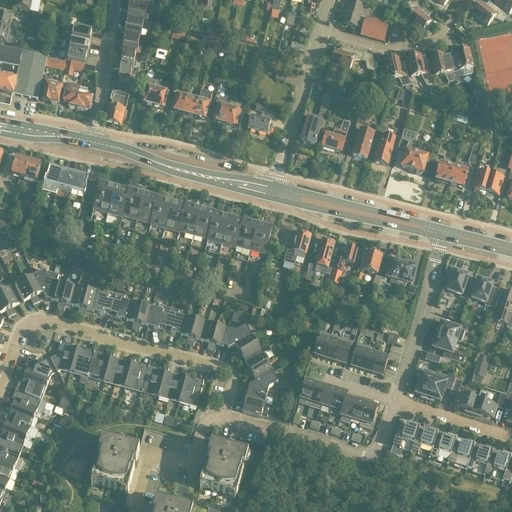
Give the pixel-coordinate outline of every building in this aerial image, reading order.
[(32,0),(14,0),(12,9),(30,13),(32,0)] [(204,0),(205,2),(204,3),(205,3),(204,10),(211,10),(212,0),(204,0)] [(309,0),(309,5),(307,15),(313,16),(315,5),(315,6),(316,0),(309,0)] [(368,3),(359,0),(353,0),(352,3),(350,3),(344,24),(357,28),(357,27),(362,29),(360,35),(384,43),(390,25),(365,18),(364,21),(359,20),(363,7),(367,9),(368,3)] [(430,15),(412,0),(411,0),(407,5),(413,13),(406,20),(422,33),(423,31),(424,32),(426,31),(428,29),(429,27),(429,25),(429,24),(430,23),(426,19),(430,15)] [(452,3),(448,0),(424,0),(442,15),(446,10),(443,8),(445,5),(448,7),(452,3)] [(511,0),(494,0),(494,1),(495,1),(493,3),(509,15),(511,11),(511,0)] [(511,23),(511,22),(507,18),(488,3),(484,8),(480,4),(479,6),(478,6),(476,7),(474,8),(473,10),(473,12),(473,13),(472,14),(487,27),(493,20),(502,23),(504,22),(508,25),(511,23)] [(145,23),(147,7),(129,5),(127,20),(143,23),(145,23)] [(294,15),(289,14),(286,26),(293,27),(296,15),(294,15)] [(0,17),(0,30),(9,32),(11,19),(0,17)] [(124,36),(139,38),(141,39),(143,23),(127,20),(124,36)] [(401,26),(394,24),(391,35),(397,37),(401,26)] [(70,28),(68,40),(89,43),(91,32),(70,28)] [(9,32),(0,30),(0,43),(13,46),(16,33),(9,32)] [(238,30),(236,40),(245,42),(248,32),(238,30)] [(122,52),(123,52),(135,54),(137,54),(139,38),(124,36),(122,52)] [(201,42),(187,38),(184,48),(199,52),(201,42)] [(66,51),(87,55),(89,43),(68,40),(66,51)] [(219,40),(219,41),(218,47),(219,47),(218,51),(227,53),(229,43),(219,40)] [(364,54),(342,47),(340,53),(335,51),(334,54),(334,53),(332,55),(331,57),(331,59),(331,62),(332,62),(331,64),(350,70),(353,61),(362,61),(366,62),(367,69),(374,71),(378,59),(367,55),(367,54),(367,53),(366,53),(365,53),(364,53),(364,54)] [(0,48),(0,65),(19,70),(22,53),(0,48)] [(456,57),(450,59),(456,85),(463,83),(463,77),(471,75),(471,73),(472,68),(468,49),(465,50),(465,49),(463,48),(460,49),(458,49),(457,51),(457,52),(454,52),(456,57)] [(84,66),(87,55),(66,51),(64,61),(64,62),(65,62),(82,65),(84,66)] [(133,70),(135,54),(123,52),(121,67),(120,67),(120,68),(131,69),(131,70),(133,70)] [(17,81),(14,97),(37,102),(44,68),(46,58),(22,53),(19,70),(17,81)] [(456,85),(450,59),(444,60),(443,55),(441,55),(438,54),(436,54),(434,55),(432,57),(430,58),(434,77),(443,75),(448,83),(455,82),(456,85)] [(417,56),(415,55),(412,55),(411,56),(409,57),(409,58),(406,58),(411,78),(420,76),(426,86),(433,85),(427,60),(421,61),(420,56),(417,56)] [(74,72),(83,74),(84,66),(82,65),(65,62),(64,62),(64,61),(46,58),(44,68),(65,72),(64,77),(72,78),(74,72)] [(395,58),(393,58),(390,58),(388,59),(386,60),(386,61),(384,61),(389,81),(398,79),(403,87),(410,85),(404,62),(399,64),(397,58),(395,59),(395,58)] [(0,65),(0,77),(17,81),(19,70),(0,65)] [(129,85),(131,70),(131,69),(120,68),(118,84),(129,85)] [(336,87),(338,80),(340,73),(328,70),(324,83),(336,87)] [(287,77),(276,74),(275,80),(286,83),(287,77)] [(0,77),(0,94),(5,95),(14,97),(17,81),(0,77)] [(53,78),(47,77),(42,103),(50,104),(50,102),(58,104),(61,87),(51,85),(53,78)] [(367,81),(355,77),(351,91),(363,94),(367,81)] [(141,104),(153,107),(157,90),(158,86),(159,86),(159,83),(147,80),(145,87),(141,104)] [(158,86),(157,90),(153,107),(165,110),(170,89),(170,87),(169,85),(167,84),(165,84),(163,85),(162,87),(159,86),(158,86)] [(67,107),(76,108),(79,94),(80,88),(68,85),(67,91),(66,91),(63,105),(67,106),(67,107)] [(211,104),(210,103),(213,94),(201,91),(199,101),(195,117),(206,120),(211,104)] [(402,106),(408,108),(413,95),(399,91),(396,99),(403,101),(402,106)] [(128,97),(112,93),(111,101),(112,102),(111,108),(109,107),(105,124),(121,127),(128,97)] [(79,94),(76,108),(84,110),(85,109),(89,110),(92,97),(79,94)] [(333,97),(325,94),(322,103),(323,103),(318,118),(309,116),(308,120),(309,120),(302,142),(315,146),(319,130),(322,130),(323,125),(324,125),(333,97)] [(183,114),(187,98),(175,95),(171,111),(183,114)] [(195,117),(199,101),(187,98),(183,114),(195,117)] [(0,106),(9,108),(10,101),(0,99),(0,106)] [(224,125),(229,108),(217,105),(213,122),(218,123),(218,125),(223,127),(224,125)] [(267,108),(257,106),(255,111),(266,114),(267,108)] [(470,112),(451,106),(447,120),(466,126),(470,112)] [(241,111),(229,108),(224,125),(236,128),(241,111)] [(370,112),(361,109),(358,123),(366,125),(370,112)] [(267,136),(267,134),(270,134),(271,130),(269,129),(271,121),(251,117),(248,131),(267,136)] [(326,136),(323,148),(342,154),(346,139),(349,126),(348,126),(349,124),(344,122),(344,125),(343,124),(340,132),(335,131),(333,138),(326,136)] [(420,177),(422,175),(427,157),(409,152),(412,144),(414,145),(417,134),(404,130),(401,141),(408,143),(401,169),(415,173),(415,175),(420,177)] [(374,135),(361,131),(353,157),(367,161),(374,135)] [(383,135),(382,139),(375,164),(388,167),(393,150),(396,139),(383,135)] [(449,141),(442,140),(440,145),(441,145),(438,156),(444,158),(449,141)] [(479,147),(474,146),(468,163),(474,165),(479,147)] [(24,179),(29,161),(16,158),(11,176),(24,179)] [(41,164),(29,161),(24,179),(36,183),(41,164)] [(449,185),(454,168),(440,164),(435,181),(449,185)] [(454,168),(449,185),(463,189),(468,173),(467,172),(469,167),(463,165),(461,171),(454,168)] [(57,189),(62,172),(61,171),(61,170),(55,168),(55,170),(49,168),(46,178),(45,178),(41,193),(55,196),(56,193),(57,189)] [(486,194),(491,176),(484,174),(485,171),(478,169),(476,176),(478,177),(474,191),(474,192),(478,194),(479,192),(486,194)] [(497,178),(491,176),(486,194),(486,196),(492,198),(493,196),(498,197),(505,173),(499,171),(497,178)] [(70,192),(75,175),(62,172),(57,189),(56,193),(69,196),(70,192)] [(76,176),(75,175),(70,192),(84,196),(86,189),(85,189),(87,179),(82,177),(82,175),(76,174),(76,176)] [(105,226),(115,188),(108,186),(108,187),(100,185),(93,213),(95,214),(93,223),(105,226)] [(119,230),(129,193),(121,191),(121,189),(115,188),(105,226),(119,230)] [(134,233),(144,194),(138,192),(138,194),(130,192),(129,193),(119,230),(134,233)] [(158,200),(158,199),(150,197),(151,196),(144,194),(134,233),(148,237),(158,200)] [(162,241),(173,203),(166,201),(166,202),(158,200),(148,237),(162,241)] [(176,245),(186,208),(179,206),(179,205),(173,203),(162,241),(176,245)] [(190,248),(201,209),(194,207),(194,209),(187,207),(186,208),(176,245),(190,248)] [(205,252),(215,215),(215,214),(207,212),(207,211),(201,209),(190,248),(205,252)] [(219,256),(229,218),(222,216),(222,217),(215,215),(205,252),(219,256)] [(243,223),(235,221),(235,220),(229,218),(219,256),(233,259),(243,223)] [(0,221),(0,233),(5,236),(9,224),(0,221)] [(248,263),(258,224),(251,222),(251,224),(243,222),(243,223),(233,259),(248,263)] [(262,257),(264,258),(272,229),(264,227),(264,226),(258,224),(248,263),(259,266),(262,257)] [(24,237),(9,232),(6,239),(22,245),(24,237)] [(311,237),(298,234),(292,252),(287,251),(283,263),(294,266),(297,259),(304,261),(306,256),(305,255),(311,237)] [(333,263),(330,262),(335,245),(333,244),(333,243),(328,241),(328,243),(322,241),(315,267),(328,270),(331,271),(333,263)] [(358,251),(346,248),(344,254),(340,253),(338,260),(335,260),(332,271),(333,271),(331,278),(332,278),(330,286),(338,288),(340,280),(341,273),(343,274),(345,264),(354,266),(358,251)] [(382,257),(367,253),(362,272),(378,276),(382,257)] [(398,286),(404,263),(397,261),(397,263),(391,261),(387,278),(392,280),(390,284),(398,286)] [(410,265),(404,263),(398,286),(405,288),(406,284),(412,285),(416,269),(410,267),(410,265)] [(86,278),(88,269),(73,266),(71,275),(86,278)] [(311,284),(314,272),(307,270),(305,282),(311,284)] [(48,273),(45,274),(44,272),(34,277),(43,294),(43,295),(46,301),(51,302),(56,284),(58,276),(48,273)] [(467,301),(472,283),(466,281),(468,276),(465,276),(453,273),(452,278),(450,278),(448,286),(449,287),(447,292),(461,297),(460,299),(467,301)] [(280,277),(272,275),(270,281),(278,283),(280,277)] [(25,277),(23,278),(36,305),(40,303),(37,297),(43,295),(43,294),(34,277),(27,281),(25,277)] [(36,305),(23,278),(21,279),(23,283),(15,287),(23,304),(30,301),(33,307),(36,305)] [(380,279),(378,290),(376,295),(382,297),(387,281),(380,279)] [(489,284),(477,280),(476,286),(474,285),(472,294),(473,294),(471,300),(485,304),(485,307),(491,309),(497,291),(491,289),(492,284),(489,283),(489,284)] [(64,286),(56,284),(51,302),(58,304),(56,311),(60,312),(68,283),(66,282),(64,286)] [(70,283),(68,283),(60,312),(64,313),(65,306),(72,308),(77,290),(69,287),(70,283)] [(85,292),(77,290),(72,308),(79,310),(77,316),(81,317),(89,288),(86,288),(85,292)] [(91,289),(89,288),(81,317),(84,318),(86,312),(93,314),(98,295),(90,293),(91,289)] [(0,289),(0,294),(12,317),(15,316),(12,310),(19,306),(10,289),(2,293),(0,289)] [(507,326),(511,309),(510,309),(511,302),(511,292),(507,291),(506,294),(504,293),(496,322),(507,326)] [(106,297),(98,295),(93,314),(104,317),(105,313),(111,315),(116,296),(107,293),(106,297)] [(0,315),(5,313),(8,319),(12,317),(0,294),(0,315)] [(124,298),(116,296),(111,315),(117,317),(116,320),(127,323),(132,304),(123,302),(124,298)] [(140,306),(132,304),(127,323),(133,325),(132,331),(135,332),(143,303),(141,302),(140,306)] [(145,303),(143,303),(135,332),(139,333),(141,327),(147,329),(152,310),(144,308),(145,303)] [(161,312),(152,310),(147,329),(158,331),(159,328),(165,330),(170,310),(162,308),(161,312)] [(246,320),(250,322),(262,325),(265,313),(249,309),(246,320)] [(179,313),(170,310),(165,330),(171,331),(170,335),(181,338),(186,319),(178,317),(179,313)] [(241,324),(242,314),(235,313),(233,323),(241,324)] [(434,336),(457,343),(461,344),(465,332),(466,332),(468,326),(460,323),(462,317),(450,313),(448,319),(455,322),(452,328),(441,324),(439,330),(436,330),(434,336)] [(194,321),(186,319),(181,338),(188,340),(186,346),(190,347),(198,318),(195,317),(194,321)] [(200,318),(198,318),(190,347),(193,348),(195,341),(202,343),(207,325),(199,322),(200,318)] [(315,325),(304,322),(303,328),(314,332),(315,325)] [(215,327),(207,325),(202,343),(209,345),(207,352),(211,353),(218,323),(216,323),(215,327)] [(216,347),(223,349),(228,330),(220,328),(221,324),(218,323),(211,353),(214,354),(216,347)] [(235,346),(251,337),(246,327),(236,333),(228,330),(223,349),(228,350),(235,347),(235,346)] [(320,334),(313,357),(316,357),(317,358),(324,360),(331,337),(320,334)] [(382,336),(378,335),(375,342),(384,345),(386,337),(382,336)] [(398,338),(389,336),(387,344),(396,346),(398,338)] [(434,336),(432,342),(435,343),(433,349),(445,353),(442,360),(462,366),(466,356),(455,352),(457,343),(434,336)] [(232,356),(234,359),(260,344),(259,342),(256,344),(251,337),(235,346),(235,347),(238,352),(232,356)] [(331,337),(324,360),(326,361),(328,361),(334,363),(342,340),(331,337)] [(281,344),(278,339),(271,343),(274,348),(281,344)] [(336,364),(338,364),(345,366),(352,343),(342,340),(334,363),(336,364)] [(60,372),(70,375),(77,351),(60,347),(61,344),(60,343),(57,356),(50,359),(57,373),(60,372)] [(245,365),(262,356),(258,348),(262,346),(260,344),(234,359),(236,362),(242,359),(245,365)] [(369,349),(358,345),(351,368),(361,371),(367,353),(369,349)] [(70,375),(87,379),(94,353),(94,352),(93,355),(77,351),(70,375)] [(94,353),(87,379),(104,384),(110,360),(108,359),(94,356),(95,353),(94,353)] [(262,356),(245,365),(249,371),(243,374),(245,378),(271,363),(266,353),(262,356)] [(361,371),(372,375),(377,356),(367,353),(361,371)] [(109,354),(108,359),(110,360),(104,384),(114,387),(121,363),(113,361),(114,355),(109,354)] [(425,361),(438,366),(440,359),(427,355),(425,361)] [(372,375),(382,378),(388,360),(377,356),(372,375)] [(479,357),(473,377),(482,380),(489,360),(479,357)] [(24,377),(47,386),(51,377),(54,375),(47,361),(40,364),(35,362),(30,360),(28,359),(28,360),(30,362),(24,377)] [(114,387),(125,390),(131,366),(133,366),(135,361),(130,359),(129,365),(121,363),(114,387)] [(256,384),(273,374),(269,367),(272,365),(271,363),(245,378),(247,381),(253,378),(256,384)] [(141,394),(149,367),(148,367),(147,370),(133,366),(131,366),(125,390),(141,394)] [(141,394),(158,399),(165,375),(162,374),(148,370),(149,367),(141,394)] [(165,375),(158,399),(169,402),(175,378),(167,375),(169,370),(164,368),(162,374),(165,375)] [(420,399),(427,401),(435,375),(423,371),(415,395),(421,397),(420,399)] [(169,402),(179,404),(186,381),(188,381),(189,375),(185,374),(183,380),(175,378),(169,402)] [(249,387),(248,393),(266,398),(269,390),(278,384),(273,374),(256,384),(249,387)] [(447,379),(435,375),(427,401),(433,403),(434,401),(440,403),(444,389),(451,391),(454,381),(455,378),(448,376),(447,379)] [(15,392),(41,402),(47,386),(24,377),(18,393),(15,392)] [(202,385),(188,381),(186,381),(179,404),(196,409),(204,382),(202,382),(202,385)] [(464,413),(473,416),(477,401),(458,395),(462,383),(454,381),(451,391),(450,394),(457,397),(454,407),(465,411),(464,413)] [(308,383),(306,382),(300,400),(310,403),(309,408),(316,385),(310,383),(308,383)] [(316,385),(309,408),(320,411),(327,388),(320,386),(318,386),(316,385)] [(329,414),(330,414),(337,392),(330,390),(328,389),(327,388),(320,411),(321,407),(331,410),(329,414)] [(291,392),(283,389),(280,400),(288,402),(291,392)] [(41,402),(15,392),(15,393),(18,394),(12,407),(11,409),(35,419),(41,402)] [(340,418),(347,395),(341,393),(339,392),(337,392),(330,414),(340,418)] [(240,398),(239,401),(268,409),(268,407),(264,406),(266,398),(248,393),(246,399),(240,398)] [(349,400),(348,400),(346,399),(348,395),(347,395),(340,418),(341,418),(341,417),(351,420),(356,402),(349,400)] [(59,409),(64,410),(64,411),(73,414),(67,402),(64,397),(63,396),(59,409)] [(504,412),(504,409),(508,398),(500,396),(497,407),(477,401),(473,416),(481,418),(482,416),(493,420),(496,409),(504,412)] [(267,411),(268,409),(239,401),(238,405),(244,407),(242,414),(261,419),(263,410),(267,411)] [(367,405),(360,403),(358,403),(356,402),(351,420),(361,423),(359,428),(367,405)] [(11,409),(12,407),(7,405),(5,409),(11,412),(7,419),(31,429),(35,419),(11,409)] [(376,416),(375,416),(377,409),(370,406),(368,406),(367,405),(359,428),(370,432),(373,423),(374,424),(376,416)] [(124,415),(125,412),(119,410),(120,407),(115,406),(114,411),(118,412),(118,414),(124,415)] [(158,414),(156,423),(175,428),(177,419),(158,414)] [(295,415),(292,425),(298,426),(301,417),(301,416),(296,415),(295,415)] [(31,429),(7,419),(4,427),(0,425),(0,430),(3,432),(3,429),(27,439),(31,429)] [(404,433),(398,431),(393,447),(412,454),(417,437),(419,429),(411,426),(410,429),(406,427),(404,433)] [(3,429),(3,432),(0,438),(0,446),(20,455),(27,439),(3,429)] [(147,443),(151,431),(146,430),(142,442),(147,443)] [(424,433),(422,439),(417,437),(412,454),(430,459),(435,443),(438,435),(429,432),(428,435),(424,433)] [(430,459),(448,465),(453,449),(456,441),(448,438),(447,441),(442,439),(440,445),(435,443),(430,459)] [(98,458),(87,498),(101,501),(111,504),(124,508),(124,507),(127,495),(139,452),(138,452),(132,450),(130,450),(127,449),(115,446),(108,444),(102,442),(98,456),(98,458)] [(461,445),(459,451),(453,449),(448,465),(466,471),(472,455),(474,446),(466,444),(465,446),(461,445)] [(20,455),(0,446),(0,465),(14,471),(20,455)] [(248,456),(211,446),(199,489),(200,489),(201,486),(211,489),(211,492),(225,496),(225,493),(236,496),(235,499),(236,499),(244,469),(242,468),(245,457),(247,458),(248,456)] [(466,471),(485,477),(490,461),(493,452),(484,450),(483,452),(479,451),(477,457),(472,455),(466,471)] [(497,457),(495,463),(490,461),(485,477),(503,483),(508,467),(511,458),(502,455),(501,458),(497,457)] [(0,465),(0,477),(10,481),(14,471),(0,465)] [(511,467),(508,467),(503,483),(511,485),(511,467)] [(10,481),(0,477),(0,488),(6,491),(10,481)] [(32,486),(40,489),(42,483),(34,480),(32,486)] [(0,505),(2,501),(9,503),(13,494),(6,491),(0,488),(0,505)] [(40,511),(43,507),(35,503),(33,509),(39,511),(40,511)] [(190,511),(156,503),(152,511),(190,511)]
